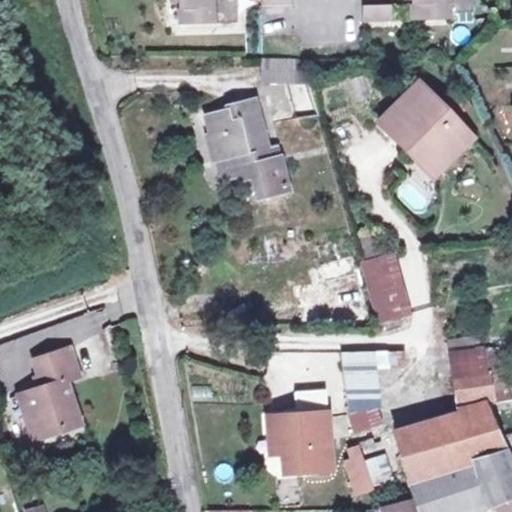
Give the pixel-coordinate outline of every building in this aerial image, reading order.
[(178,0),(179,3),(180,26),(237,24),(235,0),(178,0)] [(472,0),(410,0),(411,19),(436,18),(436,13),(473,11),(472,0)] [(360,8),(361,23),(389,22),(388,7),(360,8)] [(265,79),(311,80),(305,58),(265,58),(265,79)] [(419,136),(445,163),(474,135),(420,81),(379,121),(407,149),(407,148),(419,136)] [(312,83),(285,87),(289,122),(316,119),(312,83)] [(217,161),(221,160),(227,180),(241,176),(242,180),(262,174),(258,163),(273,159),(256,100),(235,106),(239,118),(232,120),(229,110),(209,116),(214,133),(210,135),(217,161)] [(434,174),(445,163),(419,136),(407,148),(434,174)] [(458,179),(478,159),(468,149),(448,169),(458,179)] [(411,311),(394,253),(365,262),(382,319),(411,311)] [(483,393),(487,392),(477,347),(446,353),(455,398),(483,393)] [(68,350),(62,352),(64,360),(71,358),(68,350)] [(23,420),(30,417),(38,439),(77,425),(63,384),(78,378),(71,358),(64,360),(62,352),(31,363),(37,380),(41,391),(35,393),(16,399),(23,420)] [(343,355),(353,415),(374,408),(365,354),(343,355)] [(31,382),(35,393),(41,391),(37,380),(31,382)] [(327,391),(295,394),(298,416),(269,419),(271,441),(284,440),(286,455),(288,474),(335,470),(329,412),(327,391)] [(483,393),(455,398),(457,410),(484,402),(483,393)] [(406,474),(407,475),(507,444),(503,435),(486,401),(484,402),(457,410),(390,432),(392,435),(406,474)] [(353,415),(351,415),(356,431),(381,423),(375,407),(374,408),(353,415)] [(30,417),(23,420),(31,441),(38,439),(30,417)] [(511,433),(503,435),(507,444),(511,453),(511,433)] [(284,440),(271,441),(273,456),(286,455),(284,440)] [(407,475),(416,497),(422,511),(469,511),(495,499),(504,511),(511,511),(511,453),(507,444),(407,475)] [(365,455),(349,460),(358,488),(374,483),(365,455)] [(384,511),(422,511),(416,497),(383,506),(384,511)]
